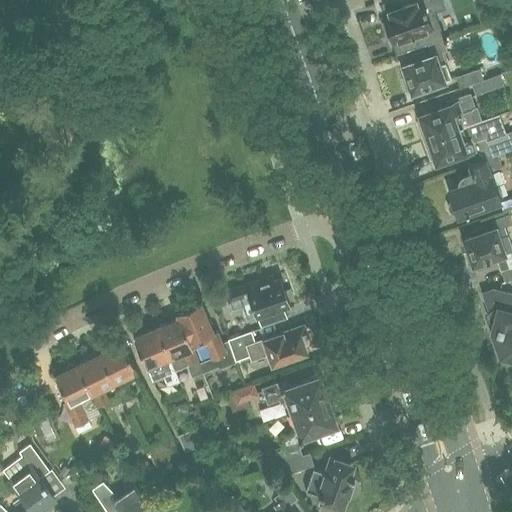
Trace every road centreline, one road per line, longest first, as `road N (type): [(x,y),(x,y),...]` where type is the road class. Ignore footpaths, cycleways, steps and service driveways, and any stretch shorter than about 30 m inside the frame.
road 1 (residential): [(28,345),(144,287),(353,208)]
road 2 (tertiary): [(456,494),(353,208)]
road 3 (tertiary): [(353,208),(281,0)]
